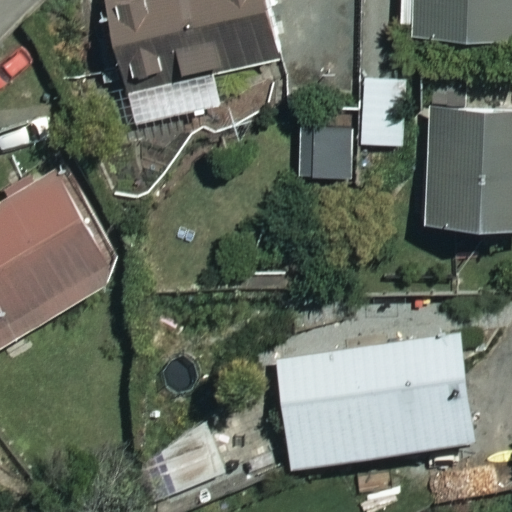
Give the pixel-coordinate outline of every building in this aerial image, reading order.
[(294,67),(280,0),(116,0),(143,139),(233,122),(225,81),(294,67)] [(511,0),(411,0),(410,54),(511,57),(511,0)] [(511,129),(438,129),(438,249),(511,249),(511,129)] [(0,370),(136,291),(70,178),(0,219),(0,370)] [(490,460),(478,343),(289,363),(301,480),(490,460)] [(166,511),(191,511),(281,470),(255,415),(145,466),(166,511)]
